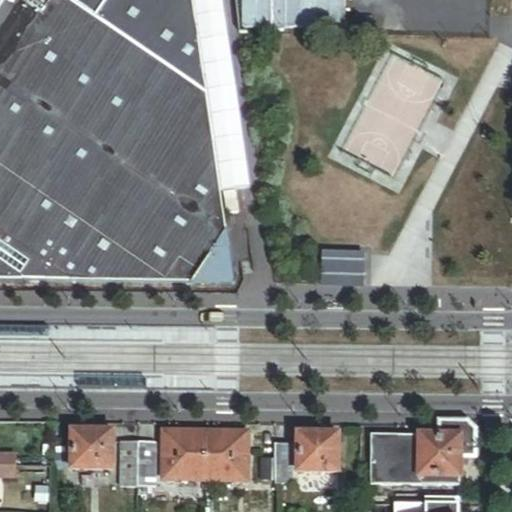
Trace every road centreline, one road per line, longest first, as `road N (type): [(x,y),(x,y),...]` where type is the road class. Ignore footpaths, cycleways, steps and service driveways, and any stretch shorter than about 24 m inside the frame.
road 1 (tertiary): [(511,324),(0,316)]
road 2 (tertiary): [(0,399),(511,404)]
